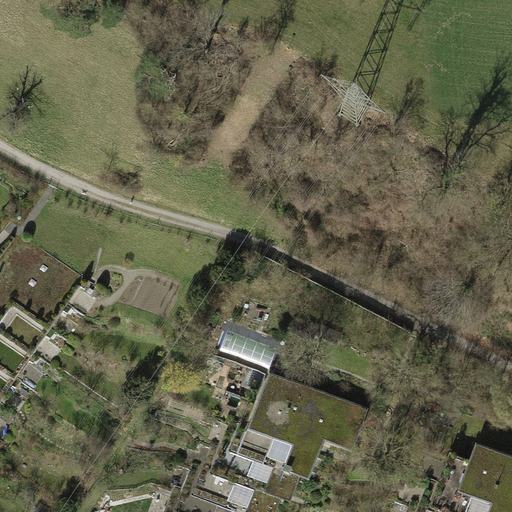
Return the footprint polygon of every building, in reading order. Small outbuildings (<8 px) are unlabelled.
[(47,335),(82,282),(12,235),(0,253),(0,325),(10,310),(47,335)] [(0,341),(27,359),(47,335),(10,310),(0,325),(0,341)] [(225,348),(254,363),(265,343),(236,327),(225,348)] [(0,379),(9,386),(27,359),(0,341),(0,379)] [(0,399),(9,386),(0,379),(0,399)] [(354,411),(274,384),(266,408),(259,428),(296,441),(288,463),(297,466),(309,470),(317,448),(339,454),(354,411)] [(266,408),(254,403),(243,433),(239,447),(276,460),(268,482),(275,484),(289,489),(297,466),(288,463),(296,441),(259,428),(266,408)] [(243,433),(229,428),(219,456),(214,472),(251,485),(243,507),(256,511),(258,511),(264,511),(275,484),(268,482),(276,460),(239,447),(243,433)] [(511,511),(511,460),(474,447),(466,472),(459,491),(497,504),(493,511),(511,511)] [(219,456),(211,453),(202,481),(196,497),(233,510),(232,511),(255,511),(256,511),(243,507),(251,485),(214,472),(219,456)] [(493,511),(497,504),(459,491),(466,472),(445,464),(435,494),(430,508),(440,511),(493,511)] [(202,481),(193,478),(183,506),(180,511),(232,511),(233,510),(196,497),(202,481)] [(435,494),(420,489),(412,511),(440,511),(430,508),(435,494)] [(180,511),(183,506),(171,502),(167,511),(180,511)]
